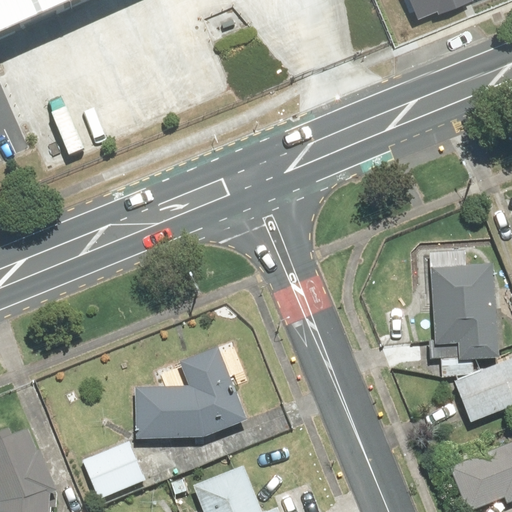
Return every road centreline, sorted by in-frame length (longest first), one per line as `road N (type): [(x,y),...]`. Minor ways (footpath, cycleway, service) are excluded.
road 1 (residential): [(391,511),(255,185)]
road 2 (secondary): [(511,79),(255,185)]
road 3 (secondary): [(255,185),(0,288)]
